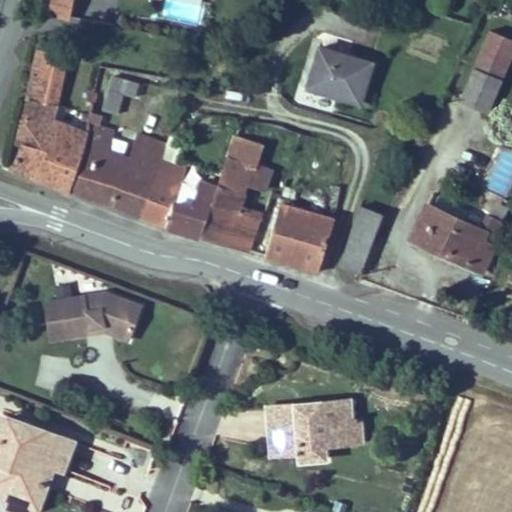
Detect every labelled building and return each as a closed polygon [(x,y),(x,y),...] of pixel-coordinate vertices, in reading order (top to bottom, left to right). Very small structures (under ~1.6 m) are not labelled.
[(75,0),(45,0),(42,15),(69,23),(75,0)] [(511,57),(511,42),(490,32),(460,101),(487,113),(511,57)] [(360,111),(372,69),(316,54),(304,96),(360,111)] [(67,200),(81,146),(49,136),(67,73),(39,65),(21,133),(29,136),(16,181),(67,200)] [(118,78),(107,114),(124,119),(130,98),(142,101),(147,86),(118,78)] [(254,133),(257,123),(248,119),(246,119),(226,188),(209,245),(253,257),(268,208),(252,204),(264,163),(273,165),(279,140),(254,133)] [(165,165),(169,151),(143,144),(135,170),(115,163),(121,141),(85,132),(81,146),(67,200),(149,227),(165,165)] [(504,198),(511,182),(511,153),(504,149),(485,188),(504,198)] [(189,174),(165,165),(149,227),(209,245),(226,188),(189,174)] [(318,274),(332,222),(281,207),(266,260),(318,274)] [(408,245),(481,277),(492,251),(489,250),(500,224),(485,217),(478,232),(424,208),(408,245)] [(370,274),(388,218),(362,209),(342,271),(368,279),(370,274)] [(107,296),(46,307),(52,343),(106,333),(129,342),(142,309),(107,296)] [(295,407),(267,411),(270,435),(273,460),(301,457),(301,464),(331,461),(330,451),(345,449),(342,424),(352,423),(349,401),(320,404),(320,409),(295,412),(295,407)] [(71,444),(6,422),(0,439),(0,502),(29,511),(37,511),(44,494),(36,482),(41,465),(52,469),(62,472),(71,444)] [(342,424),(345,449),(363,447),(360,422),(352,423),(342,424)] [(44,494),(52,469),(41,465),(36,482),(44,494)] [(29,511),(0,502),(4,511),(29,511)]
